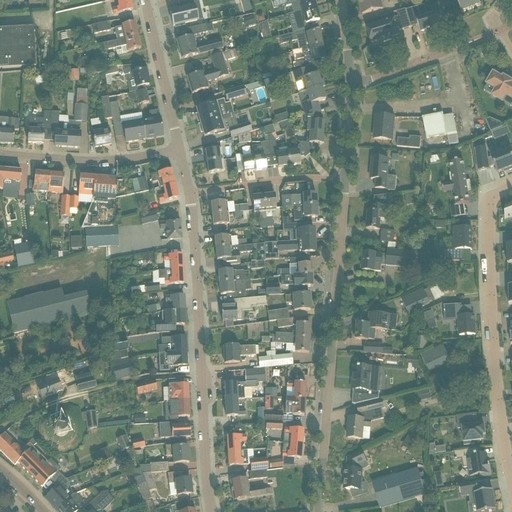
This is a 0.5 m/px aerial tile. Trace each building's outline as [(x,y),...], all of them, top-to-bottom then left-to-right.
[(118,0),(120,8),(113,10),(114,15),(132,11),(129,0),(118,0)] [(180,11),(169,13),(173,27),(175,27),(175,28),(184,26),(184,24),(202,20),(197,0),(191,0),(178,3),(178,4),(180,11)] [(248,0),(240,3),(243,14),(251,12),(248,0)] [(285,5),(284,0),(271,0),(274,8),(285,5)] [(284,0),(286,5),(285,5),(286,7),(290,6),(293,14),(301,11),(315,8),(312,0),(284,0)] [(382,9),(380,0),(358,0),(362,14),(382,9)] [(481,5),(478,0),(456,0),(461,13),(481,5)] [(425,5),(417,7),(421,18),(428,16),(425,5)] [(295,27),(291,28),(292,34),(308,29),(307,24),(319,21),(316,14),(318,13),(317,7),(315,8),(301,11),(293,14),(291,14),(295,27)] [(421,18),(417,7),(406,11),(411,28),(418,26),(420,32),(434,28),(435,30),(442,28),(441,26),(444,25),(440,13),(428,16),(421,18)] [(396,12),(398,17),(402,30),(411,28),(406,11),(406,10),(396,12)] [(253,16),(244,19),(246,26),(255,23),(253,16)] [(366,27),(371,44),(383,40),(384,41),(390,39),(390,38),(399,35),(394,18),(366,27)] [(110,31),(109,22),(92,26),(94,35),(110,31)] [(258,25),(263,41),(271,39),(266,22),(258,25)] [(115,33),(116,42),(138,37),(135,23),(122,26),(122,27),(114,29),(115,33)] [(0,29),(0,68),(35,67),(34,28),(0,29)] [(299,50),(321,46),(319,33),(309,35),(308,29),(292,34),(278,37),(280,45),(297,41),(299,50)] [(115,49),(117,55),(141,50),(138,37),(116,42),(103,44),(104,51),(111,50),(110,50),(115,49)] [(196,48),(193,37),(177,42),(182,60),(223,49),(221,40),(211,43),(196,48)] [(400,44),(402,54),(409,52),(406,42),(400,44)] [(300,63),(302,70),(317,67),(319,66),(318,60),(324,59),(321,46),(299,50),(292,51),(294,60),(303,58),(304,62),(300,63)] [(205,83),(228,76),(224,62),(236,58),(234,50),(211,57),(215,71),(203,74),(203,73),(187,78),(192,94),(207,90),(205,83)] [(93,66),(92,59),(81,60),(82,67),(84,67),(93,66)] [(266,62),(257,64),(259,75),(268,72),(266,62)] [(105,77),(118,74),(116,67),(103,68),(105,77)] [(124,69),(123,70),(126,83),(127,83),(134,81),(136,88),(137,88),(138,92),(146,90),(145,86),(149,85),(146,71),(135,73),(133,67),(124,69)] [(306,93),(322,88),(325,87),(323,80),(320,81),(318,75),(319,75),(317,67),(302,70),(292,73),(295,84),(302,82),(306,93)] [(48,70),(34,71),(34,77),(36,84),(47,84),(49,77),(48,70)] [(69,72),(70,81),(78,81),(78,71),(69,72)] [(502,80),(493,74),(487,85),(496,90),(493,96),(502,102),(506,96),(511,99),(511,85),(511,84),(511,82),(503,78),(502,80)] [(268,80),(263,82),(265,87),(270,103),(275,102),(268,80)] [(224,93),(227,101),(245,96),(243,88),(224,93)] [(326,101),(322,88),(306,93),(298,95),(301,104),(302,104),(305,116),(318,112),(320,111),(318,103),(326,101)] [(77,89),(76,97),(87,98),(87,90),(77,89)] [(138,105),(149,103),(146,91),(135,93),(138,105)] [(136,101),(135,94),(127,96),(128,99),(133,102),(136,101)] [(76,105),(75,105),(74,122),(81,123),(86,123),(87,106),(87,98),(76,97),(76,105)] [(112,119),(109,104),(108,98),(101,99),(105,120),(112,119)] [(222,118),(222,117),(219,107),(225,106),(223,101),(209,105),(209,106),(196,110),(197,115),(196,116),(198,123),(199,122),(200,124),(222,118)] [(117,103),(109,104),(112,119),(113,126),(121,125),(120,120),(117,103)] [(28,133),(28,143),(43,144),(43,129),(50,129),(51,112),(50,108),(44,108),(44,113),(43,120),(36,120),(29,119),(29,122),(29,130),(28,130),(28,133)] [(51,112),(50,129),(56,130),(55,147),(67,148),(68,124),(59,124),(59,116),(59,113),(51,112)] [(307,133),(323,135),(324,123),(317,123),(318,112),(305,116),(304,116),(304,122),(306,122),(308,123),(307,133)] [(427,139),(447,135),(443,114),(423,119),(427,139)] [(230,115),(222,117),(222,118),(200,124),(200,125),(199,126),(201,133),(202,132),(204,138),(217,134),(217,135),(226,133),(223,122),(231,119),(230,115)] [(68,117),(59,116),(59,124),(68,124),(68,117)] [(393,141),(395,118),(376,116),(374,139),(393,141)] [(141,121),(144,140),(163,137),(160,117),(159,118),(141,121)] [(0,143),(13,145),(14,131),(18,131),(18,120),(8,120),(8,119),(0,118),(0,143)] [(501,123),(490,118),(486,120),(491,131),(502,127),(501,123)] [(90,120),(91,128),(101,126),(100,124),(100,119),(90,120)] [(126,143),(144,140),(141,121),(122,124),(126,143)] [(281,123),(283,131),(287,130),(289,129),(291,128),(289,121),(281,123)] [(101,126),(91,128),(95,148),(111,146),(107,123),(100,124),(101,126)] [(80,125),(68,124),(67,148),(79,149),(80,134),(80,125)] [(248,124),(229,130),(231,139),(237,137),(249,133),(251,132),(248,124)] [(267,136),(271,135),(268,127),(261,129),(264,137),(267,136)] [(507,127),(499,130),(502,137),(509,134),(507,127)] [(237,137),(238,144),(250,143),(249,133),(237,137)] [(322,146),(323,135),(307,133),(306,144),(299,143),(308,155),(315,156),(316,145),(322,146)] [(271,135),(267,136),(268,142),(270,157),(276,156),(276,159),(278,169),(289,167),(286,151),(284,135),(273,139),(271,135)] [(421,138),(409,137),(409,140),(397,139),(397,147),(420,149),(421,138)] [(261,147),(251,148),(252,155),(252,157),(254,172),(265,171),(264,161),(263,158),(270,157),(268,142),(261,143),(261,147)] [(509,169),(509,171),(511,169),(511,155),(510,150),(491,158),(487,159),(486,148),(475,150),(478,171),(489,169),(495,166),(497,174),(509,169)] [(205,151),(206,163),(222,161),(221,150),(205,151)] [(297,150),(286,151),(289,167),(299,165),(297,150)] [(239,156),(235,157),(237,169),(237,172),(243,171),(244,174),(254,172),(252,157),(252,155),(241,157),(239,156)] [(388,176),(389,160),(372,159),(370,179),(376,179),(375,188),(386,189),(388,191),(395,192),(396,177),(388,176)] [(222,161),(206,163),(207,174),(223,173),(222,161)] [(464,204),(469,204),(467,191),(471,190),(470,181),(466,181),(463,161),(458,162),(458,161),(455,162),(450,163),(451,173),(449,174),(450,184),(453,183),(456,205),(461,205),(464,205),(464,204)] [(3,185),(2,191),(19,192),(20,188),(20,182),(21,172),(4,170),(3,182),(3,185)] [(159,189),(163,188),(163,187),(175,184),(171,170),(150,175),(152,184),(157,182),(159,189)] [(34,183),(34,191),(39,192),(48,193),(49,185),(50,174),(35,173),(34,183)] [(64,175),(50,174),(49,185),(48,193),(57,194),(62,194),(63,186),(64,175)] [(80,176),(79,186),(79,195),(84,196),(93,197),(95,177),(80,176)] [(95,177),(93,197),(92,203),(81,229),(114,227),(114,221),(115,201),(116,189),(117,179),(95,177)] [(148,190),(145,178),(131,181),(134,193),(140,192),(148,190)] [(160,203),(168,201),(178,198),(175,184),(163,187),(163,188),(165,196),(158,197),(160,203)] [(34,207),(33,195),(26,196),(27,208),(28,208),(33,207),(34,207)] [(275,195),(264,196),(265,212),(271,212),(276,211),(275,195)] [(290,202),(285,202),(285,208),(293,208),(301,207),(316,207),(316,195),(300,196),(290,197),(290,202)] [(368,212),(366,229),(376,230),(379,230),(380,221),(385,221),(385,218),(385,214),(388,214),(389,208),(390,195),(375,197),(374,206),(371,205),(371,212),(368,212)] [(405,195),(405,205),(414,205),(413,195),(405,195)] [(265,212),(264,196),(252,198),(254,213),(265,212)] [(69,209),(70,197),(61,197),(60,217),(69,218),(69,209)] [(78,198),(70,197),(69,209),(77,210),(78,198)] [(212,215),(228,213),(227,202),(211,204),(212,215)] [(151,211),(149,205),(139,207),(141,214),(151,211)] [(234,213),(242,212),(247,212),(247,205),(233,207),(234,213)] [(301,222),(301,219),(317,218),(316,207),(301,207),(293,208),(293,222),(301,222)] [(155,211),(139,216),(142,226),(158,222),(155,211)] [(228,213),(212,215),(213,226),(229,224),(228,213)] [(180,221),(160,223),(160,229),(166,229),(167,240),(181,239),(180,221)] [(289,225),(283,225),(283,233),(289,232),(290,242),(314,241),(314,230),(304,230),(302,230),(301,224),(289,225)] [(84,230),(85,248),(110,247),(109,228),(84,229),(84,230)] [(456,239),(456,250),(438,250),(438,262),(465,262),(465,250),(472,250),(472,228),(454,228),(454,239),(456,239)] [(382,230),(381,242),(393,243),(394,231),(382,230)] [(214,238),(215,249),(231,248),(230,237),(214,238)] [(411,253),(418,254),(410,237),(405,240),(411,253)] [(70,238),(71,249),(81,249),(81,238),(70,238)] [(264,244),(265,261),(278,260),(278,250),(290,249),(290,251),(299,251),(299,253),(315,252),(314,241),(290,242),(280,243),(275,243),(264,244)] [(18,269),(34,266),(29,244),(14,247),(18,269)] [(255,245),(246,246),(247,246),(238,247),(231,248),(215,249),(217,261),(222,260),(223,266),(240,264),(239,254),(255,252),(256,263),(265,262),(265,261),(264,244),(255,245)] [(387,256),(374,254),(364,253),(362,271),(372,272),(381,273),(381,265),(387,265),(386,267),(407,269),(408,267),(416,268),(418,254),(411,253),(388,251),(387,256)] [(170,270),(183,270),(183,255),(164,256),(164,262),(169,261),(170,270)] [(299,259),(289,259),(289,270),(289,277),(296,277),(296,276),(311,276),(311,264),(301,265),(299,265),(299,259)] [(265,262),(256,263),(250,264),(251,270),(265,269),(265,262)] [(158,280),(165,280),(165,285),(184,284),(183,270),(170,270),(164,271),(164,272),(158,272),(158,280)] [(228,272),(218,273),(219,284),(250,281),(249,274),(249,272),(243,273),(243,271),(236,272),(236,271),(234,271),(228,272)] [(296,288),(302,288),(312,287),(311,276),(296,276),(296,277),(289,277),(281,277),(281,286),(296,286),(296,288)] [(251,290),(250,281),(219,284),(220,295),(223,295),(235,294),(236,294),(236,291),(245,290),(251,290)] [(145,293),(160,291),(159,283),(144,284),(145,293)] [(279,285),(265,285),(266,296),(279,295),(279,285)] [(86,293),(63,299),(60,288),(5,301),(13,333),(68,320),(68,322),(91,316),(86,293)] [(423,289),(401,299),(408,314),(430,304),(429,302),(434,300),(430,291),(425,293),(423,289)] [(236,294),(235,294),(236,300),(246,299),(245,290),(236,291),(236,294)] [(294,312),(300,311),(310,310),(309,295),(285,297),(286,304),(293,303),(294,312)] [(173,302),(173,311),(185,311),(184,296),(166,297),(166,303),(173,302)] [(224,308),(221,308),(222,322),(225,321),(232,321),(237,321),(242,320),(241,313),(241,312),(251,311),(251,308),(256,308),(256,307),(267,306),(266,298),(246,299),(236,300),(236,307),(224,308)] [(459,335),(475,334),(474,315),(462,315),(461,303),(444,305),(443,305),(444,320),(458,320),(459,335)] [(160,310),(159,305),(147,308),(148,314),(157,312),(156,311),(160,310)] [(288,310),(267,313),(269,322),(276,321),(289,319),(288,310)] [(163,323),(155,324),(155,334),(175,333),(175,326),(186,326),(185,311),(173,311),(163,312),(163,323)] [(431,312),(424,314),(427,322),(434,320),(431,312)] [(366,340),(368,341),(368,340),(374,340),(375,330),(384,331),(390,331),(390,325),(396,325),(397,316),(385,315),(380,314),(370,313),(369,325),(357,324),(356,332),(355,331),(354,333),(353,337),(355,339),(356,339),(366,340)] [(276,321),(278,329),(292,327),(292,319),(289,319),(276,321)] [(293,338),(309,339),(310,325),(296,325),(296,332),(292,332),(292,335),(275,334),(275,337),(282,338),(288,339),(293,339),(293,338)] [(161,346),(162,353),(187,352),(186,337),(161,338),(161,346)] [(308,353),(309,339),(293,338),(293,339),(288,339),(282,338),(275,337),(275,344),(286,345),(285,351),(295,352),(295,353),(308,353)] [(418,337),(417,350),(427,351),(427,338),(426,338),(419,337),(418,337)] [(110,354),(112,361),(120,360),(119,351),(126,349),(128,349),(125,339),(111,342),(113,353),(110,354)] [(364,353),(392,354),(393,348),(383,348),(384,345),(364,345),(364,353)] [(443,346),(422,356),(429,372),(451,362),(450,361),(445,349),(443,346)] [(238,347),(233,347),(223,347),(224,364),(240,363),(239,357),(255,356),(254,348),(254,347),(238,348),(238,347)] [(126,349),(119,351),(120,360),(127,359),(126,349)] [(187,352),(162,353),(159,353),(160,372),(169,371),(169,367),(187,367),(187,352)] [(275,367),(275,357),(275,352),(270,352),(265,353),(266,358),(258,359),(259,369),(275,367)] [(275,357),(275,367),(291,365),(290,356),(275,357)] [(413,365),(413,368),(419,368),(419,358),(408,357),(407,364),(413,365)] [(120,360),(112,361),(112,362),(111,362),(115,380),(132,375),(130,365),(129,358),(127,359),(120,360)] [(353,367),(352,390),(362,391),(366,391),(365,402),(378,399),(379,391),(379,392),(381,369),(371,368),(363,368),(353,367)] [(224,384),(225,401),(236,400),(251,399),(251,389),(257,388),(257,383),(265,383),(264,369),(244,371),(245,383),(224,384)] [(37,388),(38,390),(41,399),(67,388),(63,377),(37,388)] [(93,377),(76,382),(79,392),(96,388),(93,377)] [(146,383),(136,386),(137,394),(157,390),(155,382),(146,383)] [(293,399),(304,400),(305,383),(286,382),(286,388),(293,389),(293,399)] [(169,386),(169,391),(170,402),(177,401),(188,401),(188,385),(169,386)] [(138,397),(140,405),(147,405),(144,395),(138,397)] [(285,409),(284,415),(293,415),(303,416),(304,400),(293,399),(286,398),(285,409)] [(236,400),(225,401),(226,417),(244,416),(244,410),(237,411),(236,400)] [(170,402),(165,402),(166,422),(178,421),(178,418),(189,417),(188,401),(177,401),(170,402)] [(361,407),(364,420),(371,420),(371,421),(383,418),(382,410),(385,409),(383,402),(361,407)] [(87,430),(96,429),(94,412),(85,413),(87,430)] [(282,423),(283,414),(264,413),(264,416),(264,422),(265,422),(266,422),(268,422),(281,423),(282,423)] [(485,435),(484,425),(476,426),(476,423),(475,414),(457,416),(458,429),(462,428),(464,443),(464,445),(474,444),(473,442),(483,441),(482,436),(485,435)] [(134,424),(144,423),(144,415),(134,416),(134,424)] [(371,429),(371,421),(371,420),(364,420),(349,418),(348,438),(357,439),(362,440),(363,428),(371,429)] [(61,436),(63,436),(64,436),(65,435),(66,434),(67,433),(68,432),(68,431),(68,430),(68,429),(68,428),(68,427),(68,426),(67,425),(66,424),(66,423),(65,422),(64,422),(63,421),(61,421),(60,421),(58,421),(58,422),(57,422),(56,423),(55,424),(54,424),(54,426),(53,427),(53,428),(53,429),(53,430),(53,431),(54,432),(54,433),(55,434),(56,435),(57,436),(58,436),(59,436),(60,436),(61,436)] [(190,438),(189,426),(171,427),(171,424),(164,425),(164,432),(160,432),(160,440),(190,438)] [(290,444),(301,444),(302,430),(284,429),(283,435),(291,435),(290,444)] [(0,451),(14,466),(17,463),(33,448),(32,447),(34,446),(29,442),(20,450),(4,434),(0,437),(0,451)] [(130,449),(125,436),(117,439),(122,452),(130,449)] [(226,438),(227,452),(239,451),(239,442),(246,442),(245,436),(226,438)] [(409,437),(402,445),(410,452),(417,444),(409,437)] [(145,448),(143,440),(132,442),(133,450),(145,448)] [(290,453),(290,444),(283,443),(282,452),(290,453)] [(301,444),(290,444),(290,453),(282,452),(282,458),(283,458),(296,458),(301,459),(301,444)] [(172,457),(172,464),(188,463),(187,448),(173,449),(173,446),(165,447),(166,457),(172,457)] [(33,448),(17,463),(42,488),(53,477),(52,477),(57,472),(60,470),(51,460),(48,463),(33,448)] [(470,477),(476,476),(481,475),(481,477),(489,476),(489,474),(490,474),(490,468),(489,465),(487,466),(486,455),(477,456),(477,450),(477,449),(461,452),(462,461),(463,468),(469,467),(470,477)] [(103,454),(106,461),(112,458),(109,451),(103,454)] [(247,451),(239,451),(227,452),(228,467),(248,465),(247,451)] [(356,454),(347,459),(350,465),(349,473),(344,473),(343,489),(350,490),(353,498),(368,494),(365,483),(361,483),(362,470),(359,465),(366,462),(361,452),(356,454)] [(125,459),(129,469),(136,466),(132,456),(125,459)] [(296,458),(283,458),(283,467),(295,467),(296,458)] [(250,472),(267,470),(267,469),(267,462),(266,459),(253,460),(249,461),(250,465),(250,472)] [(267,462),(267,469),(282,467),(282,459),(267,462)] [(142,475),(150,474),(168,472),(168,463),(149,464),(149,466),(139,467),(140,469),(142,475)] [(140,469),(132,472),(137,486),(145,483),(142,475),(140,469)] [(379,508),(425,495),(418,469),(372,483),(379,508)] [(249,481),(267,479),(266,471),(249,473),(249,481)] [(177,496),(181,495),(191,494),(189,480),(182,480),(181,472),(167,473),(168,485),(176,484),(177,496)] [(142,475),(145,483),(148,492),(156,489),(150,474),(142,475)] [(113,490),(124,486),(121,478),(110,482),(113,490)] [(56,510),(68,499),(63,494),(66,491),(70,489),(66,481),(66,480),(45,498),(47,500),(56,510)] [(247,480),(240,481),(230,483),(233,501),(271,495),(270,489),(264,490),(264,488),(249,490),(247,480)] [(148,492),(145,483),(137,486),(143,502),(151,500),(148,492)] [(494,504),(495,504),(494,499),(492,492),(493,492),(493,491),(478,494),(477,483),(459,486),(460,495),(461,498),(472,496),(473,504),(476,503),(477,511),(491,511),(496,511),(494,504)] [(68,499),(56,510),(57,511),(76,511),(79,510),(84,505),(75,494),(72,495),(68,499)] [(102,511),(114,501),(108,496),(102,497),(101,497),(99,495),(83,510),(84,511),(102,511)] [(154,511),(150,501),(145,504),(148,511),(154,511)]
